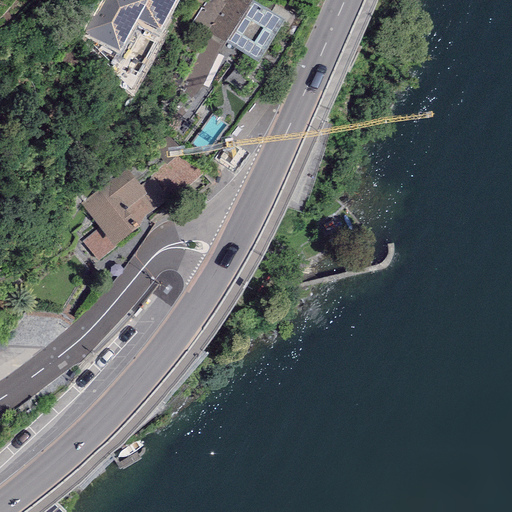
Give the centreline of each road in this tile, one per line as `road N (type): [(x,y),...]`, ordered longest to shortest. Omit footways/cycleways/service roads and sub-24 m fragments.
road 1 (primary): [(0,503),(124,399),(225,252)]
road 2 (residential): [(225,252),(185,245),(152,254),(80,337),(0,396)]
road 3 (primary): [(225,252),(342,0)]
